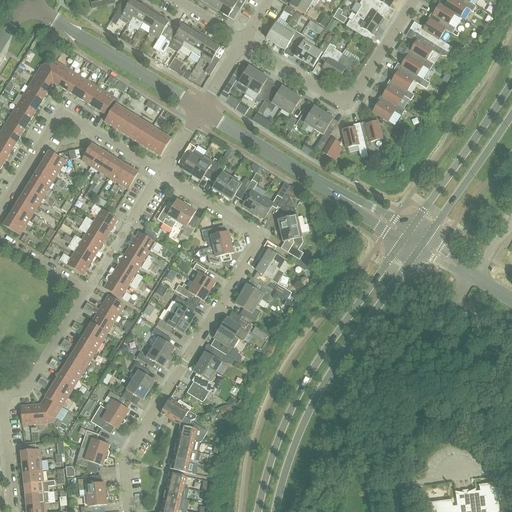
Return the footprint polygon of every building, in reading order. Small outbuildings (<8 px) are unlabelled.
[(92,9),(106,6),(105,0),(99,0),(99,1),(91,3),(92,9)] [(132,0),(130,3),(124,12),(119,8),(111,22),(116,26),(122,17),(123,17),(122,19),(122,22),(126,24),(128,23),(130,21),(131,22),(141,6),(132,0)] [(199,0),(203,2),(202,4),(208,8),(213,0),(199,0)] [(213,0),(208,8),(215,12),(216,10),(219,12),(226,0),(213,0)] [(226,0),(219,12),(228,18),(235,6),(241,9),(246,0),(226,0)] [(311,5),(301,0),(293,0),(290,6),(305,15),(311,5)] [(378,27),(383,18),(375,13),(378,8),(364,0),(362,0),(360,5),(362,6),(357,14),(378,27)] [(364,0),(378,8),(381,3),(390,8),(394,0),(364,0)] [(473,12),(476,7),(465,0),(451,0),(450,3),(449,2),(445,8),(440,5),(439,5),(460,18),(466,8),(473,12)] [(144,7),(141,6),(131,22),(134,24),(135,26),(138,27),(140,28),(143,23),(152,10),(145,5),(144,7)] [(454,28),(460,18),(439,5),(435,12),(436,12),(434,16),(431,14),(428,19),(452,34),(456,36),(458,33),(455,31),(456,29),(454,28)] [(287,6),(283,11),(293,17),(296,12),(287,6)] [(150,34),(160,18),(157,16),(158,14),(152,10),(143,23),(153,29),(150,34)] [(370,41),(378,27),(357,14),(352,22),(350,21),(346,26),(370,41)] [(323,15),(317,24),(325,29),(330,20),(323,15)] [(153,49),(159,52),(166,40),(161,37),(169,23),(160,18),(150,34),(159,39),(153,49)] [(422,29),(418,35),(449,53),(452,48),(446,44),(439,40),(445,30),(452,34),(428,19),(428,20),(430,21),(426,27),(427,28),(425,31),(422,29)] [(275,24),(266,39),(276,45),(285,30),(275,24)] [(173,41),(182,47),(192,31),(183,25),(173,41)] [(290,43),(295,46),(301,35),(287,26),(285,30),(276,45),(285,51),(290,43)] [(195,32),(192,31),(182,47),(191,53),(203,35),(196,30),(195,32)] [(120,39),(130,45),(133,41),(123,35),(120,39)] [(198,57),(201,59),(211,43),(208,41),(209,39),(203,35),(191,53),(198,57)] [(294,56),(304,62),(313,47),(315,43),(301,35),(295,46),(299,48),(294,56)] [(447,56),(449,53),(418,35),(415,40),(418,42),(416,45),(415,45),(411,51),(407,49),(433,65),(434,65),(427,60),(433,51),(439,55),(441,56),(447,56)] [(172,43),(166,40),(159,52),(164,55),(172,43)] [(220,48),(211,43),(201,59),(210,64),(205,73),(210,76),(218,63),(213,60),(220,48)] [(319,51),(313,47),(304,62),(313,68),(322,53),(324,54),(327,49),(329,46),(324,43),(322,46),(319,51)] [(321,71),(330,76),(343,55),(335,50),(336,48),(330,44),(329,46),(327,49),(324,54),(321,59),(326,63),(321,71)] [(430,70),(433,65),(407,49),(404,54),(409,57),(407,61),(406,60),(402,66),(398,64),(424,80),(417,76),(423,66),(430,70)] [(351,60),(343,55),(330,76),(338,81),(343,73),(349,76),(358,61),(352,58),(351,60)] [(56,62),(50,64),(54,83),(58,85),(68,70),(56,62)] [(169,69),(174,72),(178,74),(181,70),(176,67),(177,66),(172,63),(169,69)] [(43,66),(36,77),(52,86),(54,83),(50,64),(43,66)] [(431,85),(424,80),(398,64),(394,70),(399,73),(397,76),(396,75),(392,82),(390,80),(414,95),(415,95),(408,91),(414,81),(420,86),(428,90),(431,85)] [(237,82),(233,87),(245,95),(248,89),(258,73),(249,67),(245,73),(242,78),(239,83),(237,82)] [(58,85),(67,91),(77,75),(68,70),(58,85)] [(231,78),(223,92),(228,95),(233,87),(237,82),(239,83),(242,78),(235,73),(231,78)] [(248,89),(245,95),(254,100),(260,104),(266,93),(261,90),(265,84),(268,79),(258,73),(248,89)] [(86,81),(77,75),(67,91),(77,97),(86,81)] [(30,86),(46,96),(52,86),(36,77),(30,86)] [(414,95),(390,80),(387,86),(390,88),(388,91),(387,91),(383,97),(381,96),(405,111),(398,106),(404,97),(411,101),(414,95)] [(96,87),(86,81),(77,97),(87,103),(96,87)] [(127,87),(120,82),(116,89),(123,94),(127,87)] [(30,86),(24,95),(40,105),(46,96),(30,86)] [(96,109),(105,92),(96,87),(87,103),(96,109)] [(281,110),(292,93),(282,87),(272,104),(281,110)] [(133,98),(137,93),(131,90),(128,95),(133,98)] [(115,99),(105,92),(96,109),(105,115),(115,99)] [(142,97),(137,93),(133,98),(139,102),(142,97)] [(301,99),(292,93),(281,110),(291,116),(301,99)] [(19,105),(34,114),(40,105),(24,95),(19,105)] [(405,111),(381,96),(377,101),(380,103),(378,107),(377,106),(373,113),(388,122),(395,112),(402,116),(405,111)] [(151,110),(155,105),(149,101),(146,106),(151,110)] [(264,114),(270,104),(265,101),(258,111),(264,114)] [(19,105),(13,114),(29,124),(34,114),(19,105)] [(105,123),(114,128),(125,111),(116,105),(105,123)] [(160,108),(155,105),(151,110),(157,114),(160,108)] [(307,119),(302,116),(296,126),(305,132),(308,126),(314,130),(324,113),(314,107),(307,119)] [(134,117),(125,111),(114,128),(124,134),(134,117)] [(324,113),(314,130),(323,135),(316,148),(321,151),(332,134),(326,131),(334,119),(332,118),(333,117),(333,115),(332,114),(329,112),(327,112),(326,113),(325,114),(324,113)] [(170,122),(173,116),(167,113),(164,118),(170,122)] [(7,123),(23,133),(29,124),(13,114),(7,123)] [(179,120),(173,116),(170,122),(175,125),(179,120)] [(133,140),(144,123),(134,117),(124,134),(133,140)] [(291,131),(297,121),(292,117),(286,128),(291,131)] [(366,122),(360,124),(367,152),(373,150),(371,142),(382,140),(378,122),(370,124),(371,125),(367,126),(366,122)] [(7,123),(1,133),(17,142),(23,133),(7,123)] [(153,128),(144,123),(133,140),(142,146),(153,128)] [(359,146),(360,153),(362,159),(368,157),(367,152),(360,124),(353,126),(354,129),(351,130),(350,129),(343,131),(347,148),(359,146)] [(162,134),(153,128),(142,146),(151,151),(162,134)] [(0,144),(11,152),(17,142),(1,133),(0,134),(0,144)] [(162,134),(151,151),(161,157),(171,140),(162,134)] [(406,136),(399,138),(401,145),(408,143),(406,136)] [(332,158),(339,147),(341,144),(331,138),(322,152),(332,158)] [(0,144),(0,157),(6,161),(11,152),(0,144)] [(190,144),(183,155),(189,159),(182,170),(192,176),(201,160),(204,156),(195,150),(196,148),(190,144)] [(82,161),(91,167),(101,151),(92,145),(82,161)] [(229,150),(225,157),(231,160),(235,153),(229,150)] [(100,172),(110,156),(101,151),(91,167),(100,172)] [(50,152),(45,160),(61,169),(66,162),(50,152)] [(100,172),(110,178),(120,162),(110,156),(100,172)] [(214,174),(220,164),(221,163),(215,159),(213,162),(211,160),(208,161),(207,163),(201,160),(192,176),(201,182),(208,170),(214,174)] [(55,179),(61,169),(45,160),(39,169),(55,179)] [(110,178),(119,184),(129,168),(120,162),(110,178)] [(226,167),(220,164),(214,174),(220,178),(212,189),(222,195),(232,179),(223,173),(226,167)] [(119,184),(129,190),(138,174),(129,168),(119,184)] [(55,179),(39,169),(33,178),(49,188),(55,179)] [(258,184),(257,184),(261,177),(256,174),(251,183),(246,191),(250,193),(242,206),(249,210),(248,211),(253,214),(263,198),(253,192),(258,184)] [(33,178),(28,187),(44,197),(49,188),(33,178)] [(245,193),(246,191),(251,183),(245,179),(242,185),(232,179),(222,195),(232,201),(239,189),(245,193)] [(38,207),(44,197),(28,187),(22,197),(38,207)] [(290,188),(286,195),(293,199),(297,192),(290,188)] [(285,196),(283,199),(278,207),(283,211),(290,200),(291,199),(285,195),(285,196)] [(278,207),(283,199),(277,196),(273,204),(263,198),(253,214),(258,217),(258,216),(264,220),(272,208),(276,211),(278,207)] [(32,216),(38,207),(22,197),(16,206),(32,216)] [(157,220),(163,224),(166,220),(169,222),(167,226),(172,229),(177,222),(188,204),(185,203),(182,203),(177,200),(170,212),(164,209),(157,220)] [(98,216),(96,219),(115,231),(116,230),(116,227),(114,226),(118,219),(89,202),(87,206),(93,209),(91,212),(94,214),(98,216)] [(191,206),(188,204),(177,222),(183,226),(181,229),(184,231),(182,234),(189,239),(196,228),(189,224),(196,212),(192,209),(191,206)] [(11,215),(26,225),(32,216),(16,206),(11,215)] [(299,227),(307,225),(306,219),(298,220),(295,208),(290,209),(292,217),(285,219),(278,220),(281,231),(299,227)] [(20,236),(26,225),(11,215),(4,226),(20,236)] [(112,233),(114,233),(115,231),(96,219),(94,222),(87,218),(85,221),(83,224),(106,238),(110,232),(112,233)] [(87,234),(85,238),(104,249),(105,248),(104,245),(103,244),(106,238),(83,224),(85,221),(81,219),(78,224),(82,227),(79,230),(87,234)] [(307,225),(299,227),(281,231),(283,242),(293,240),(294,243),(288,253),(289,254),(297,259),(298,259),(300,260),(304,254),(299,251),(303,243),(301,234),(309,232),(307,225)] [(212,241),(213,247),(234,243),(233,239),(230,237),(229,232),(216,235),(214,229),(202,231),(203,238),(206,238),(207,242),(212,241)] [(139,233),(136,237),(135,239),(134,238),(131,239),(130,240),(149,252),(151,249),(158,253),(160,251),(165,254),(168,250),(139,233)] [(72,242),(95,257),(99,251),(100,252),(103,251),(104,249),(85,238),(83,241),(76,236),(73,240),(72,242)] [(75,253),(73,256),(93,268),(93,266),(93,264),(91,263),(95,257),(72,242),(73,240),(69,238),(66,243),(70,245),(68,248),(75,253)] [(147,255),(149,252),(130,240),(129,242),(130,244),(131,246),(128,251),(151,266),(149,268),(153,271),(156,265),(152,263),(154,260),(147,255)] [(234,246),(234,243),(213,247),(215,254),(207,256),(209,262),(214,265),(222,263),(221,257),(234,254),(233,248),(234,246)] [(294,264),(297,259),(289,254),(288,253),(277,247),(273,253),(269,251),(263,261),(279,271),(285,261),(285,259),(294,264)] [(120,257),(119,259),(138,270),(140,267),(147,272),(149,268),(151,266),(128,251),(124,257),(122,256),(120,257)] [(92,269),(93,268),(73,256),(71,259),(64,255),(62,258),(58,256),(55,261),(59,264),(60,261),(83,275),(87,269),(89,270),(92,269)] [(136,274),(138,270),(119,259),(118,260),(118,263),(120,264),(116,270),(139,284),(138,287),(141,289),(145,284),(141,281),(143,278),(136,274)] [(272,281),(279,271),(263,261),(256,271),(261,274),(257,280),(268,287),(272,281)] [(194,283),(212,294),(214,291),(213,288),(216,283),(204,276),(207,271),(197,264),(193,270),(200,274),(194,283)] [(108,275),(107,277),(127,288),(129,286),(136,290),(138,287),(139,284),(116,270),(113,276),(111,275),(108,275)] [(125,292),(127,288),(107,277),(106,278),(107,281),(109,282),(105,289),(133,306),(135,302),(130,299),(132,296),(125,292)] [(304,286),(305,285),(309,284),(309,280),(309,279),(305,277),(301,279),(301,283),(304,286)] [(210,297),(212,294),(194,283),(190,289),(184,285),(182,288),(180,287),(178,288),(175,291),(189,300),(192,295),(204,302),(207,298),(210,297)] [(259,292),(249,286),(248,285),(242,295),(258,305),(261,300),(265,302),(267,303),(268,303),(269,303),(270,303),(271,302),(272,302),(272,301),(273,300),(276,295),(263,287),(259,292)] [(236,304),(244,309),(247,311),(244,316),(255,323),(260,313),(255,310),(258,305),(242,295),(236,304)] [(104,305),(119,314),(125,306),(109,296),(104,305)] [(167,311),(168,312),(173,315),(190,325),(196,316),(184,309),(187,304),(177,297),(174,302),(172,303),(167,311)] [(114,324),(119,314),(104,305),(98,314),(114,324)] [(190,325),(173,315),(168,312),(162,321),(161,320),(157,326),(169,333),(172,328),(184,335),(190,325)] [(92,323),(108,333),(114,324),(98,314),(92,323)] [(237,324),(228,319),(227,318),(221,329),(235,338),(239,340),(242,342),(244,341),(253,327),(240,319),(237,324)] [(102,342),(108,333),(92,323),(86,332),(102,342)] [(164,341),(167,336),(155,329),(152,334),(159,339),(153,348),(169,358),(175,349),(164,341)] [(239,340),(235,338),(221,329),(214,339),(224,345),(221,350),(230,355),(239,340)] [(81,342),(96,351),(102,342),(86,332),(81,342)] [(264,332),(260,339),(264,341),(268,335),(264,332)] [(91,361),(96,351),(81,342),(75,351),(91,361)] [(123,346),(120,351),(125,354),(128,349),(123,346)] [(163,368),(169,358),(153,348),(147,358),(140,353),(137,358),(149,366),(152,361),(163,368)] [(211,356),(208,355),(206,353),(200,363),(216,373),(227,356),(215,349),(211,356)] [(91,361),(75,351),(69,360),(85,370),(91,361)] [(79,379),(85,370),(69,360),(63,370),(79,379)] [(136,376),(133,381),(149,391),(155,382),(143,374),(146,369),(136,363),(130,372),(136,376)] [(220,375),(216,373),(200,363),(194,372),(199,376),(194,383),(210,393),(213,387),(220,375)] [(79,379),(63,370),(58,379),(74,389),(79,379)] [(68,398),(74,389),(58,379),(52,388),(68,398)] [(136,397),(140,399),(143,401),(149,391),(133,381),(123,397),(132,403),(136,397)] [(194,383),(190,388),(201,395),(198,400),(203,403),(210,393),(194,383)] [(213,387),(210,393),(216,396),(219,391),(213,387)] [(62,407),(68,398),(52,388),(46,397),(62,407)] [(201,395),(190,388),(187,393),(198,400),(201,395)] [(111,406),(108,411),(126,422),(128,419),(127,416),(130,411),(118,404),(121,398),(111,392),(105,402),(111,406)] [(41,405),(52,423),(62,407),(46,397),(41,405)] [(232,406),(235,402),(236,401),(232,398),(228,403),(232,406)] [(161,414),(170,420),(182,402),(179,401),(178,403),(170,399),(161,414)] [(170,420),(180,426),(186,417),(192,421),(195,420),(197,417),(189,411),(191,408),(182,402),(170,420)] [(33,425),(52,423),(41,405),(32,406),(33,425)] [(21,407),(23,426),(33,425),(32,406),(21,407)] [(231,406),(220,410),(222,417),(233,412),(231,406)] [(126,422),(108,411),(102,407),(98,413),(92,423),(102,430),(106,423),(118,430),(121,426),(124,425),(126,422)] [(192,421),(186,417),(180,426),(178,437),(198,442),(199,438),(203,439),(208,432),(199,426),(198,430),(190,428),(192,421)] [(81,448),(88,450),(108,457),(109,453),(108,451),(110,446),(97,442),(99,435),(87,431),(81,448)] [(178,437),(175,448),(193,452),(195,444),(198,444),(198,442),(178,437)] [(88,450),(81,448),(76,465),(88,469),(90,462),(103,467),(105,461),(107,460),(108,457),(88,450)] [(193,463),(198,464),(199,462),(196,461),(198,453),(193,452),(175,448),(173,458),(193,463)] [(22,463),(41,461),(40,450),(21,452),(22,463)] [(198,464),(193,463),(173,458),(170,469),(193,475),(194,467),(197,468),(198,464)] [(42,472),(41,461),(22,463),(23,474),(42,472)] [(43,482),(42,472),(23,474),(25,484),(43,482)] [(169,473),(167,484),(187,489),(188,487),(185,486),(187,477),(169,473)] [(105,489),(105,483),(91,485),(91,479),(78,480),(79,491),(87,490),(87,496),(108,494),(108,490),(105,489)] [(26,495),(44,493),(48,493),(49,493),(49,487),(55,486),(55,481),(43,482),(25,484),(26,495)] [(431,504),(432,511),(436,511),(504,511),(500,511),(497,491),(502,491),(501,483),(503,483),(503,482),(479,485),(479,486),(480,491),(476,492),(476,490),(467,493),(468,494),(464,495),(464,494),(464,493),(455,492),(455,493),(456,493),(457,506),(453,507),(452,501),(453,501),(453,500),(429,503),(429,504),(431,504)] [(187,492),(187,489),(167,484),(164,495),(182,499),(184,491),(187,492)] [(44,493),(26,495),(27,506),(45,504),(49,503),(48,493),(44,493)] [(109,498),(108,494),(87,496),(89,507),(81,508),(81,511),(94,511),(94,507),(107,505),(107,500),(109,498)] [(162,506),(182,510),(183,511),(185,503),(188,504),(188,501),(182,499),(164,495),(162,506)]
